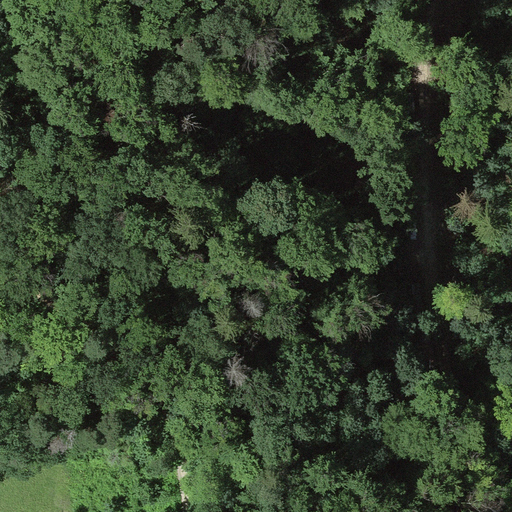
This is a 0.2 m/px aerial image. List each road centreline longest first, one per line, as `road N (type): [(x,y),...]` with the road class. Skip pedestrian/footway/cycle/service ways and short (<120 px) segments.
road 1 (track): [(70,0),(120,153),(188,511)]
road 2 (track): [(434,0),(422,109),(432,283),(485,511)]
road 3 (track): [(167,386),(0,277)]
